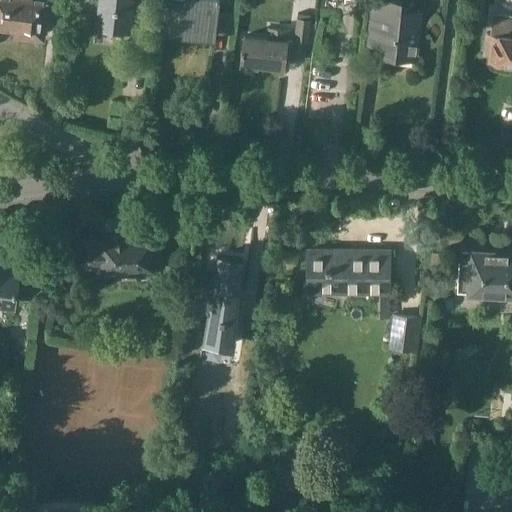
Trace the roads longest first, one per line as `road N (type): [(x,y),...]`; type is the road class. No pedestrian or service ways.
road 1 (residential): [(143,176),(511,183)]
road 2 (residential): [(143,176),(0,108)]
road 3 (residential): [(0,194),(143,176)]
